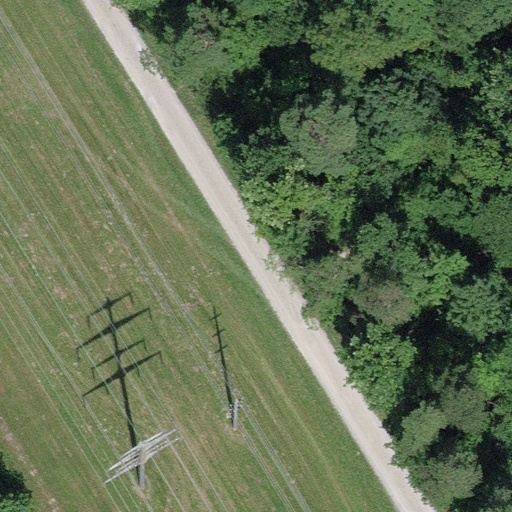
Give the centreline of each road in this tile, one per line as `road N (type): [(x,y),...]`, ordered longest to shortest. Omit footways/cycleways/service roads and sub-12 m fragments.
road 1 (track): [(113,0),(433,511)]
road 2 (track): [(511,262),(280,265)]
